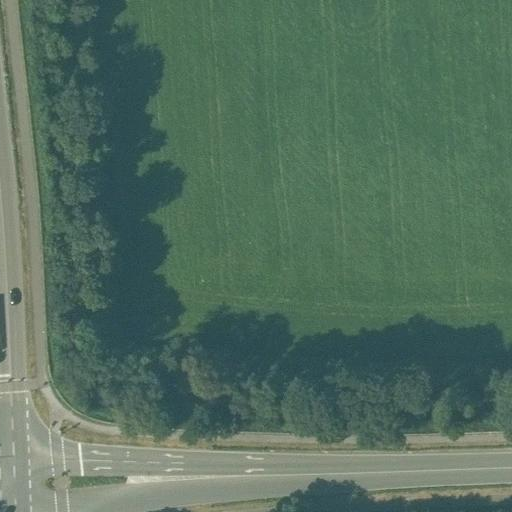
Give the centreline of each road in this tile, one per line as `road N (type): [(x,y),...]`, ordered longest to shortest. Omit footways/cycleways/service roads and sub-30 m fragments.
road 1 (primary): [(511,463),(8,486)]
road 2 (primary): [(8,486),(0,273)]
